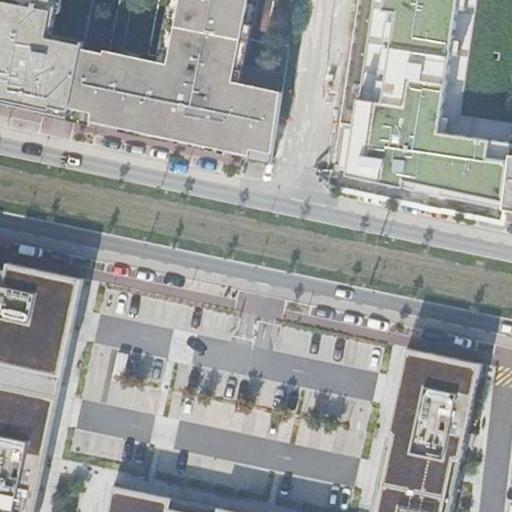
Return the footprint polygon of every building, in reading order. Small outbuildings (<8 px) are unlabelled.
[(0,0),(0,105),(16,109),(69,120),(83,52),(93,0),(0,0)] [(171,0),(159,65),(143,61),(144,56),(126,53),(125,58),(107,54),(107,57),(83,52),(69,120),(91,125),(92,123),(92,121),(121,127),(120,131),(157,139),(158,135),(186,141),(185,145),(227,154),(227,150),(252,155),(251,159),(273,164),(283,95),(234,84),(236,79),(257,0),(171,0)] [(477,0),(375,0),(356,129),(348,129),(344,170),(348,178),(504,209),(511,147),(511,143),(457,135),(477,0)] [(291,47),(283,46),(282,54),(289,55),(291,47)] [(0,511),(33,511),(83,279),(0,261),(0,511)] [(481,364),(406,348),(373,511),(229,511),(112,488),(106,511),(450,511),(458,477),(460,467),(465,443),(468,427),(480,370),(481,364)]
